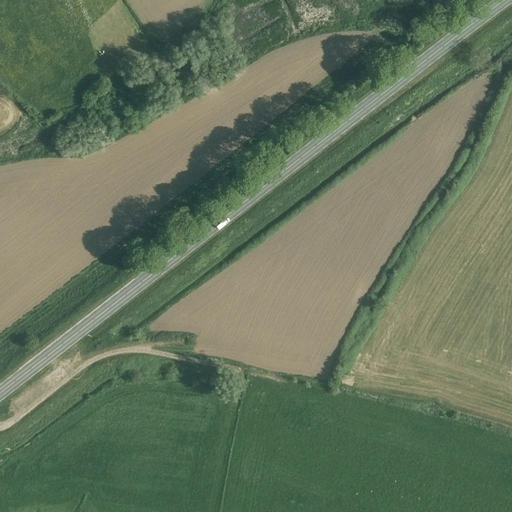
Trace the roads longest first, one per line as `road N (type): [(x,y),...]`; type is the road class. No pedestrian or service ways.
road 1 (primary): [(0,393),(504,0)]
road 2 (track): [(239,370),(144,346),(116,352),(0,426)]
